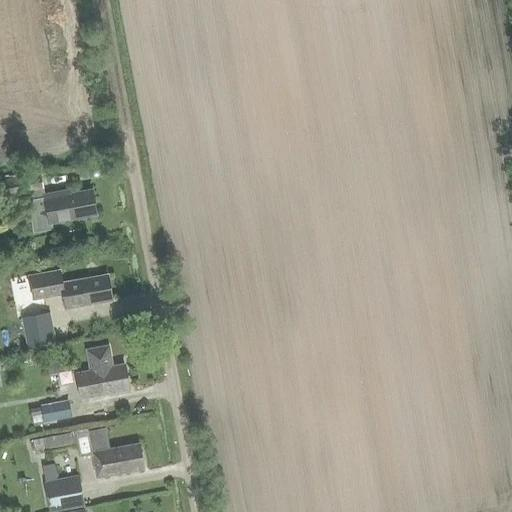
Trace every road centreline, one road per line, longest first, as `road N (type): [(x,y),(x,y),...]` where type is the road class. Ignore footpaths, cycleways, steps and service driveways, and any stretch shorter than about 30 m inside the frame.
road 1 (unclassified): [(195,511),(123,120)]
road 2 (track): [(123,120),(101,0)]
